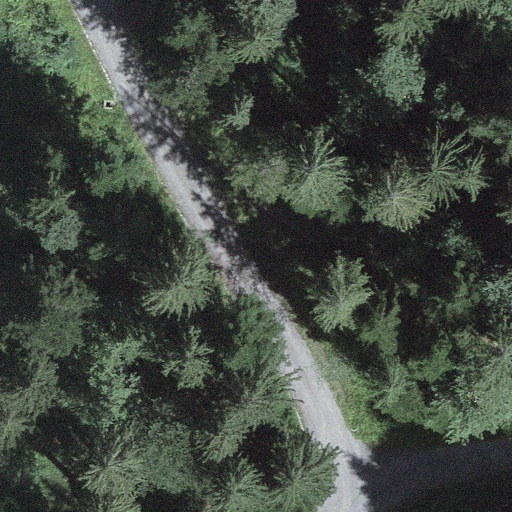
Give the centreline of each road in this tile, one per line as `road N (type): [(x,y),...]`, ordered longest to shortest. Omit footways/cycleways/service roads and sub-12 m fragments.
road 1 (residential): [(341,511),(341,478),(94,0)]
road 2 (track): [(341,478),(511,458)]
